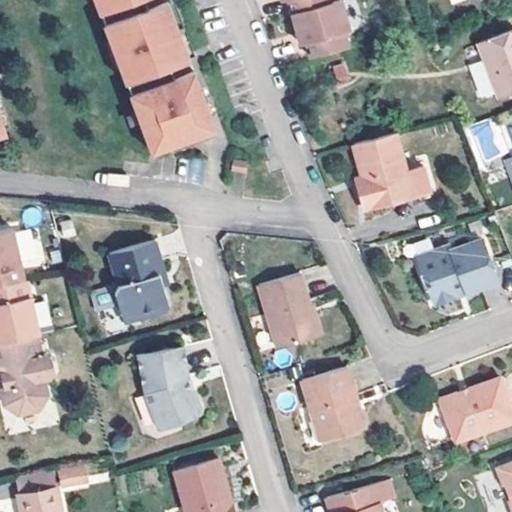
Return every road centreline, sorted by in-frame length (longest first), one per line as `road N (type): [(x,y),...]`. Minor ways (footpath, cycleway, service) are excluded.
road 1 (residential): [(275,511),(193,231),(213,210),(317,217)]
road 2 (residential): [(317,217),(390,356),(408,360),(511,320)]
road 3 (residential): [(231,0),(317,217)]
